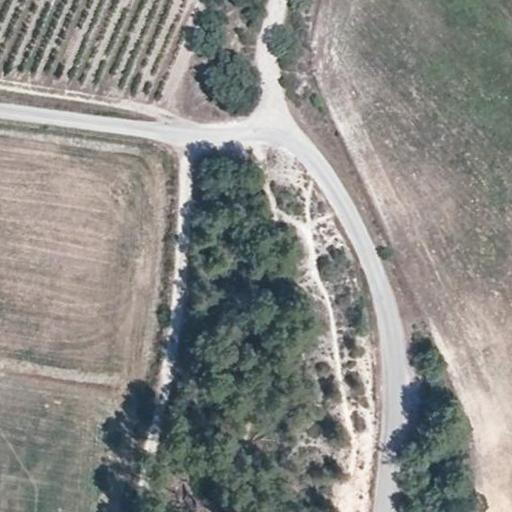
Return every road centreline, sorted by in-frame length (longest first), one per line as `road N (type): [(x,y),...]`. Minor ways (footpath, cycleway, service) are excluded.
road 1 (unclassified): [(0,111),(189,135),(271,128),(305,150),(348,213),(386,313),(397,388),(381,511)]
road 2 (track): [(149,511),(184,254),(189,135)]
road 3 (unknown): [(247,132),(254,0)]
